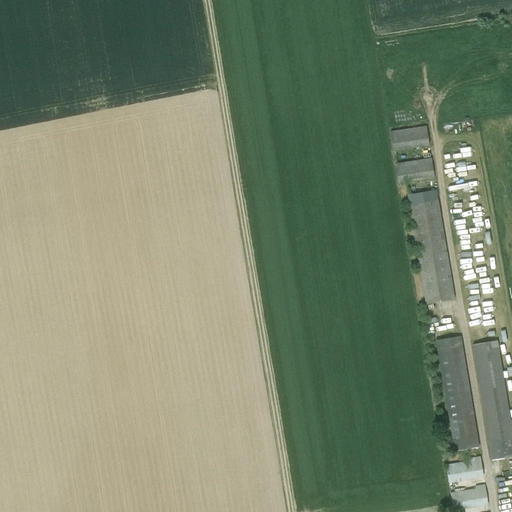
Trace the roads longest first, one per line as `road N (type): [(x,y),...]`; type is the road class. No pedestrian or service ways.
road 1 (track): [(290,511),(206,0)]
road 2 (unknown): [(495,511),(438,171)]
